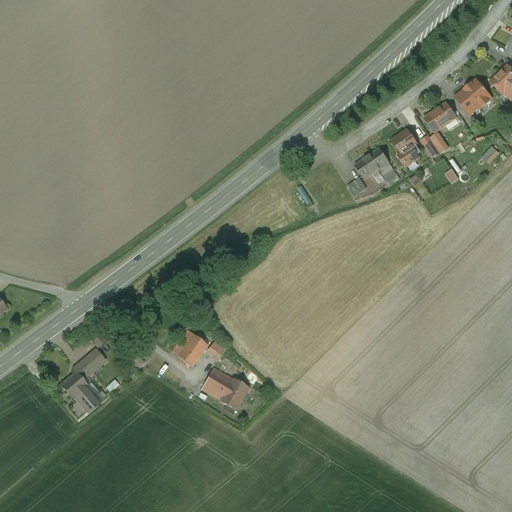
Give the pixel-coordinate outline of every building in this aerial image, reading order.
[(511,72),(508,68),(492,83),(503,95),(505,94),(511,101),(511,100),(511,72)] [(476,82),(456,99),(470,116),(478,109),(479,111),(487,104),(486,102),(490,99),(476,82)] [(445,106),(425,120),(434,134),(434,133),(445,126),(455,119),(454,119),(445,106)] [(455,119),(445,126),(448,131),(458,124),(455,119)] [(407,132),(391,143),(401,156),(398,158),(405,169),(417,160),(410,150),(417,146),(407,132)] [(423,171),(406,182),(430,218),(469,196),(511,154),(511,150),(498,133),(468,148),(465,152),(464,153),(461,155),(451,156),(434,165),(423,171)] [(444,148),(434,133),(434,134),(429,137),(439,152),(444,148)] [(428,138),(421,143),(429,154),(436,149),(428,138)] [(379,150),(354,167),(363,181),(372,175),(377,172),(388,164),(379,150)] [(377,172),(383,181),(395,174),(388,164),(377,172)] [(377,172),(372,175),(378,184),(383,181),(377,172)] [(359,180),(352,184),(359,195),(366,190),(359,180)] [(359,195),(352,184),(347,188),(354,199),(359,195)] [(207,347),(187,332),(171,353),(191,368),(207,347)] [(105,343),(98,334),(91,341),(98,349),(105,343)] [(95,351),(72,370),(76,374),(83,381),(105,362),(95,351)] [(133,356),(129,360),(138,369),(143,364),(133,356)] [(232,381),(213,371),(201,391),(220,402),(232,381)] [(76,374),(60,387),(71,400),(70,401),(74,406),(68,411),(78,422),(87,413),(88,414),(98,405),(93,399),(85,390),(88,387),(87,387),(83,381),(76,374)] [(114,381),(105,389),(110,395),(119,386),(114,381)] [(220,402),(219,403),(235,412),(248,389),(232,381),(220,402)] [(99,394),(91,384),(87,387),(88,387),(85,390),(93,399),(99,394)] [(102,392),(100,394),(99,394),(93,399),(98,405),(106,398),(102,392)]
